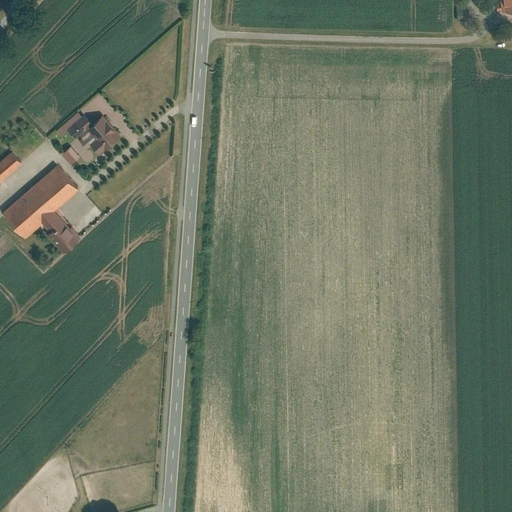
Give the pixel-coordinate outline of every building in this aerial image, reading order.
[(456,16),(466,15),(465,2),(455,3),(456,16)] [(82,116),(67,129),(81,146),(85,142),(98,157),(121,138),(101,115),(90,125),(82,116)] [(68,143),(59,152),(68,162),(78,154),(68,143)] [(86,149),(80,154),(86,160),(88,158),(86,155),(90,152),(86,149)] [(10,153),(0,160),(0,180),(19,164),(10,153)] [(55,166),(0,214),(0,215),(24,243),(40,229),(61,254),(77,240),(55,214),(79,193),(55,166)]
